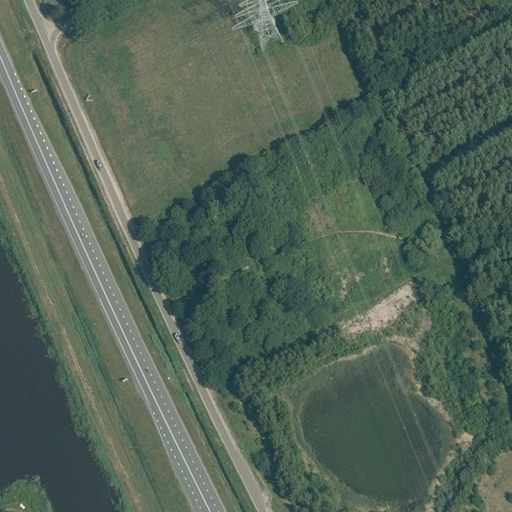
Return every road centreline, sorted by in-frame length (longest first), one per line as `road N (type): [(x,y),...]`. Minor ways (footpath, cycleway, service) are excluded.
road 1 (unclassified): [(268,511),(47,40)]
road 2 (trunk): [(210,511),(0,57)]
